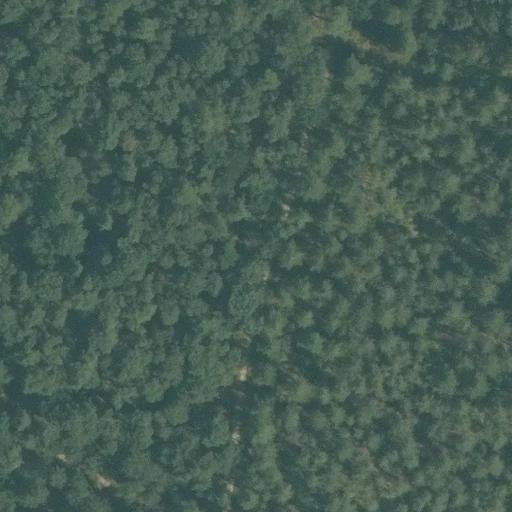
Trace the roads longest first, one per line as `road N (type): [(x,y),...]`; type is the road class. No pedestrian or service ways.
road 1 (track): [(340,0),(263,284),(222,511)]
road 2 (track): [(0,451),(139,511)]
